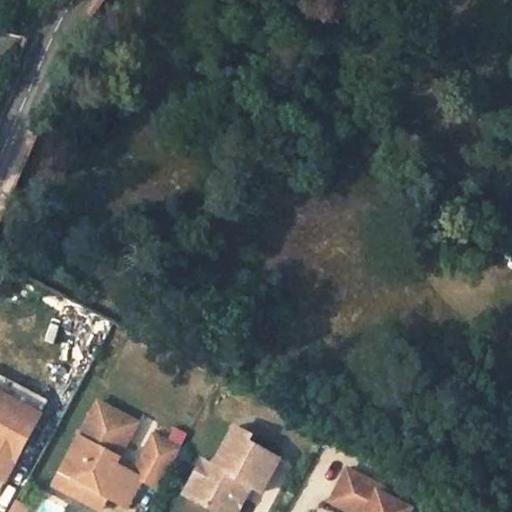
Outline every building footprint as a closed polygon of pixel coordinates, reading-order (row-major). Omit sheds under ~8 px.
[(48,399),(0,373),(0,391),(40,413),(48,399)] [(0,487),(40,413),(0,391),(0,487)] [(135,423),(97,402),(60,471),(106,496),(125,507),(140,480),(156,488),(177,449),(151,435),(130,474),(113,464),(135,423)] [(249,434),(232,425),(212,464),(202,458),(183,493),(207,506),(211,498),(236,511),(244,496),(242,491),(246,484),(259,491),(277,457),(246,440),(249,434)] [(389,490),(346,468),(329,501),(350,511),(407,511),(410,508),(386,495),(389,490)] [(106,496),(60,471),(53,484),(99,510),(106,496)] [(22,511),(24,509),(13,503),(8,511),(22,511)]
